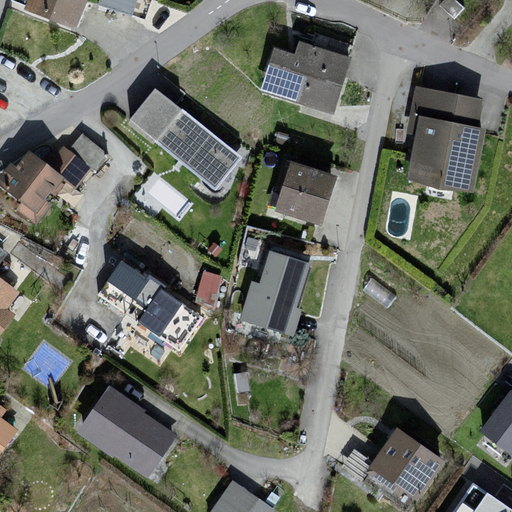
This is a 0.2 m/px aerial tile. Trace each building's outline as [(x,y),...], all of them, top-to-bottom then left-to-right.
[(98,0),(38,0),(32,14),(86,35),(98,0)] [(300,60),(283,54),(269,96),(338,118),(357,63),(305,46),(300,60)] [(488,103),(418,91),(410,136),(423,139),(416,184),(481,195),(492,134),(483,133),(488,103)] [(184,113),(158,147),(219,195),(245,162),(184,113)] [(65,151),(50,169),(78,192),(93,172),(65,151)] [(50,169),(41,160),(28,171),(18,164),(3,187),(31,207),(25,213),(40,224),(68,185),(50,169)] [(341,183),(299,169),(284,213),(326,227),(341,183)] [(313,268),(275,258),(267,288),(255,285),(245,322),(296,335),(313,268)] [(203,317),(121,261),(97,295),(179,351),(203,317)] [(217,297),(224,271),(205,266),(198,293),(217,297)] [(23,296),(0,278),(0,346),(19,322),(10,314),(23,296)] [(114,392),(82,435),(149,484),(181,441),(114,392)] [(511,397),(481,433),(511,457),(511,397)] [(0,467),(23,434),(0,417),(0,467)] [(453,466),(402,434),(374,477),(425,510),(453,466)] [(511,511),(472,484),(452,511),(511,511)] [(270,511),(232,486),(214,511),(270,511)]
